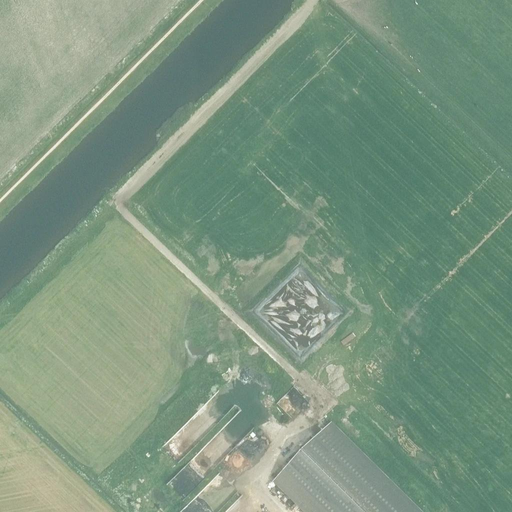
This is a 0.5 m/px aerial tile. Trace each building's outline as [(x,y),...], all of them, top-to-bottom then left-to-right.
[(300,266),(253,312),(300,359),(347,313),(300,266)] [(229,439),(256,411),(244,400),(242,399),(239,408),(202,448),(207,452),(205,458),(193,455),(171,479),(183,490),(184,491),(187,481),(180,474),(192,477),(197,473),(197,472),(219,449),(223,445),(225,438),(229,439)] [(274,482),(304,511),(419,511),(330,424),(274,482)] [(256,443),(261,439),(253,430),(249,434),(256,443)] [(176,511),(214,511),(237,495),(225,478),(176,511)]
